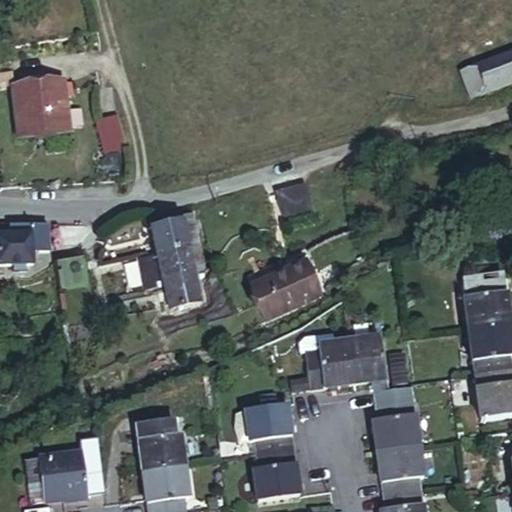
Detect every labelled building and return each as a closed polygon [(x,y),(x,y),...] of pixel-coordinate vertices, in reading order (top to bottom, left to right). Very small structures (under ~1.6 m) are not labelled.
[(473,97),(511,82),(511,53),(463,72),(473,97)] [(13,90),(18,138),(68,134),(63,85),(13,90)] [(119,117),(97,123),(106,155),(129,149),(119,117)] [(314,220),(305,188),(275,196),(284,228),(314,220)] [(199,244),(193,217),(183,219),(184,222),(151,230),(156,254),(199,244)] [(46,248),(47,223),(10,223),(10,234),(0,233),(0,259),(14,260),(14,266),(27,266),(27,260),(30,260),(31,248),(46,248)] [(205,269),(199,244),(156,254),(156,255),(141,259),(147,287),(163,284),(161,279),(193,272),(205,269)] [(88,257),(56,261),(60,293),(93,289),(88,257)] [(271,277),(241,290),(257,325),(314,300),(299,265),(271,277)] [(239,283),(241,290),(271,277),(268,270),(239,283)] [(199,298),(193,272),(161,279),(163,284),(167,305),(199,298)] [(456,293),(474,431),(511,426),(511,397),(511,395),(505,396),(502,367),(509,366),(500,302),(493,303),(491,288),(456,293)] [(65,344),(61,314),(52,316),(56,345),(65,344)] [(132,344),(128,330),(119,333),(122,347),(132,344)] [(301,404),(363,395),(371,434),(365,434),(378,511),(411,511),(408,491),(415,490),(400,398),(379,399),(371,349),(323,357),(321,347),(293,352),(289,357),(291,368),(296,367),(301,404)] [(166,363),(161,352),(145,358),(151,370),(166,363)] [(297,403),(296,392),(281,395),(282,405),(297,403)] [(253,424),(236,427),(227,431),(225,444),(229,458),(239,459),(247,458),(251,486),(243,486),(246,511),(281,511),(292,510),(277,420),(264,422),(262,411),(251,413),(253,424)] [(184,511),(176,449),(164,451),(161,434),(134,437),(143,511),(184,511)] [(79,460),(37,465),(40,492),(42,507),(102,499),(94,444),(77,447),(79,460)] [(40,492),(37,465),(22,467),(25,494),(40,492)] [(42,507),(40,492),(25,494),(27,509),(42,507)]
